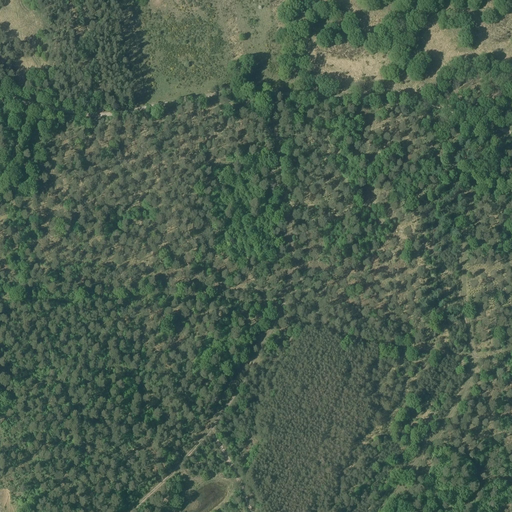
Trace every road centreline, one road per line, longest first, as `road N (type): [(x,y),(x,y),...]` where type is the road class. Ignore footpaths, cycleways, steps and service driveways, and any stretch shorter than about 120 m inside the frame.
road 1 (track): [(0,295),(212,297),(383,343),(477,356),(511,377)]
road 2 (track): [(126,511),(207,434),(282,305),(286,267),(268,93)]
road 3 (track): [(382,511),(471,368),(457,261),(464,213),(503,131)]
road 4 (unknown): [(212,427),(195,367),(212,297),(198,96)]
road 5 (track): [(511,133),(395,97),(268,93)]
road 6 (track): [(198,96),(101,114),(0,101)]
